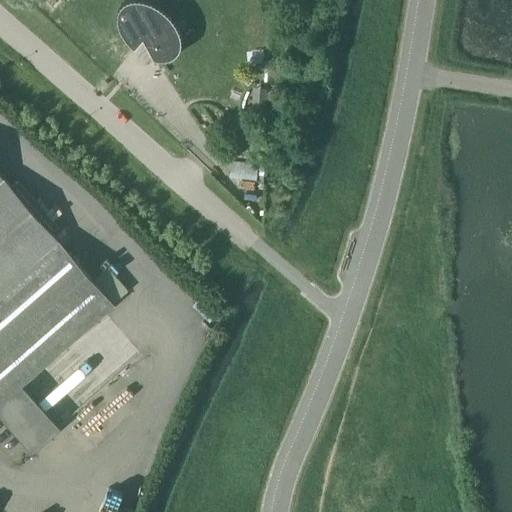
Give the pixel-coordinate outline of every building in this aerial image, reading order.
[(127,0),(128,0),(127,0),(124,2),(124,1),(124,2),(121,5),(121,4),(121,5),(119,8),(118,8),(119,9),(118,12),(117,12),(118,13),(117,16),(117,17),(118,21),(117,21),(118,21),(119,25),(118,25),(119,25),(120,28),(119,29),(120,29),(122,32),(121,32),(121,33),(122,32),(124,36),(123,36),(124,36),(126,39),(126,40),(126,39),(129,42),(128,43),(129,43),(129,42),(132,45),(131,46),(132,46),(132,45),(135,48),(134,48),(135,48),(143,38),(154,58),(154,59),(154,58),(158,59),(158,60),(158,59),(162,59),(162,60),(162,59),(166,59),(166,60),(167,60),(167,59),(170,58),(170,59),(171,59),(170,58),(174,56),(174,57),(175,57),(174,56),(177,54),(178,54),(177,54),(180,50),(180,51),(180,50),(181,47),(182,47),(182,46),(181,46),(182,43),(183,43),(182,42),(182,38),(181,35),(182,34),(181,34),(180,31),(180,30),(178,27),(179,27),(178,26),(178,27),(176,23),(177,23),(176,23),(174,20),(174,19),(174,20),(171,17),(172,16),(171,16),(169,14),(169,13),(168,13),(166,11),(166,10),(165,11),(162,8),(163,8),(162,7),(162,8),(159,6),(159,5),(159,6),(156,4),(156,3),(155,4),(152,2),(152,1),(152,2),(148,0),(147,0),(148,0),(146,0),(127,0)] [(232,173),(258,175),(259,160),(232,159),(232,173)] [(0,412),(33,450),(58,427),(21,384),(114,303),(0,172),(0,412)] [(118,422),(133,411),(120,394),(148,373),(139,361),(96,392),(118,422)] [(86,404),(74,414),(96,442),(108,432),(86,404)]
